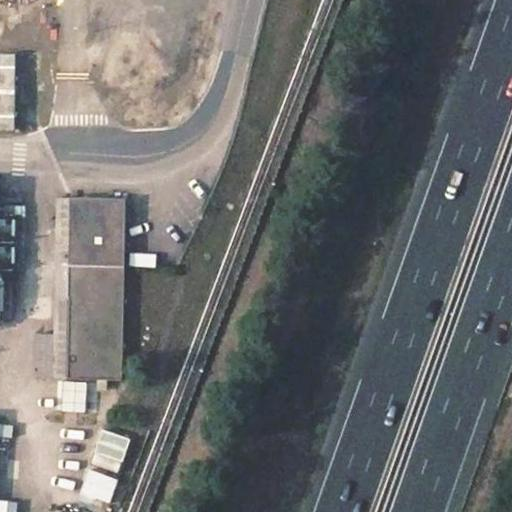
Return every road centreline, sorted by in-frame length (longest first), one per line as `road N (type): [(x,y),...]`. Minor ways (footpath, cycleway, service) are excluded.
road 1 (motorway): [(511,32),(341,511)]
road 2 (unclassified): [(249,0),(209,126),(177,149),(132,157),(0,151)]
road 3 (motorway): [(417,511),(511,247)]
road 4 (unknown): [(0,339),(32,288),(35,151)]
road 5 (unknown): [(78,0),(71,151)]
road 6 (unknown): [(0,381),(63,433),(74,476)]
